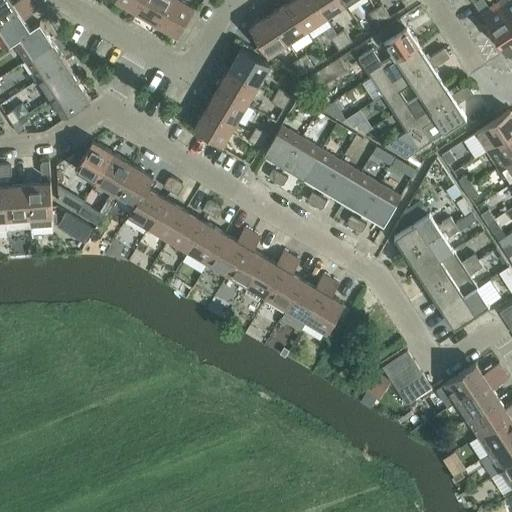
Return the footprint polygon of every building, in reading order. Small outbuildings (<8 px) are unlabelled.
[(12,0),(0,0),(0,22),(31,2),(29,0),(17,0),(14,2),(12,0)] [(118,0),(137,11),(144,0),(118,0)] [(144,0),(137,11),(157,23),(170,0),(144,0)] [(183,0),(170,0),(157,23),(178,35),(195,6),(183,0)] [(315,0),(291,0),(289,1),(308,29),(327,17),(315,0)] [(343,0),(315,0),(327,17),(346,4),(343,0)] [(511,0),(501,0),(499,1),(511,20),(511,0)] [(289,1),(270,14),(289,42),(308,29),(289,1)] [(511,20),(499,1),(491,7),(493,10),(484,16),(506,51),(511,47),(511,20)] [(31,2),(0,22),(0,42),(4,49),(14,42),(13,41),(32,29),(31,28),(24,18),(36,10),(31,2)] [(383,4),(376,8),(384,20),(390,16),(383,4)] [(384,20),(376,8),(370,13),(377,25),(384,20)] [(289,42),(270,14),(250,27),(269,55),(289,42)] [(358,58),(371,77),(419,45),(401,18),(392,24),(398,32),(358,58)] [(13,41),(14,42),(26,60),(54,42),(41,22),(31,28),(32,29),(13,41)] [(344,29),(338,33),(346,45),(352,41),(344,29)] [(346,45),(338,33),(331,38),(339,50),(346,45)] [(54,42),(26,60),(39,79),(66,61),(54,42)] [(419,45),(371,77),(383,95),(431,63),(428,58),(419,45)] [(242,47),(230,67),(259,84),(271,64),(242,47)] [(444,48),(436,53),(442,62),(450,57),(444,48)] [(428,58),(431,63),(434,67),(442,62),(436,53),(428,58)] [(306,54),(300,58),(308,70),(314,66),(306,54)] [(308,70),(300,58),(293,63),(301,75),(308,70)] [(66,61),(39,79),(51,98),(79,80),(66,61)] [(431,63),(383,95),(395,113),(443,80),(434,67),(431,63)] [(230,67),(218,87),(247,104),(259,84),(230,67)] [(79,80),(51,98),(64,118),(92,100),(79,80)] [(443,80),(395,113),(407,130),(455,98),(452,94),(443,80)] [(468,84),(460,89),(466,98),(474,93),(468,84)] [(218,87),(207,107),(235,124),(247,104),(218,87)] [(280,88),(276,94),(288,102),(292,95),(280,88)] [(452,94),(455,98),(458,103),(466,98),(460,89),(452,94)] [(288,102),(276,94),(272,101),(284,108),(288,102)] [(455,98),(407,130),(388,143),(407,156),(467,117),(458,103),(455,98)] [(335,100),(323,108),(343,119),(346,117),(335,100)] [(235,124),(207,107),(194,127),(223,144),(235,124)] [(6,114),(13,123),(19,119),(13,109),(6,114)] [(476,132),(488,150),(511,133),(511,111),(510,109),(476,132)] [(19,119),(13,123),(19,133),(26,128),(19,119)] [(264,153),(285,165),(302,137),(282,124),(264,153)] [(256,127),(252,133),(265,141),(269,134),(256,127)] [(265,141),(252,133),(248,140),(261,147),(265,141)] [(511,133),(488,150),(499,167),(511,158),(511,133)] [(302,137),(285,165),(305,177),(322,148),(302,137)] [(84,173),(97,181),(114,152),(93,140),(69,179),(78,184),(84,173)] [(377,145),(372,154),(380,158),(385,150),(377,145)] [(322,148),(305,177),(324,189),(342,160),(322,148)] [(442,154),(449,164),(456,159),(450,149),(442,154)] [(114,152),(97,181),(112,190),(116,193),(133,164),(114,152)] [(511,158),(499,167),(510,184),(511,182),(511,158)] [(50,174),(49,160),(43,161),(41,163),(42,174),(50,174)] [(342,160),(324,189),(344,200),(361,171),(342,160)] [(9,163),(3,164),(4,177),(12,177),(11,166),(9,163)] [(154,176),(133,164),(116,193),(120,195),(115,204),(129,213),(135,204),(136,204),(147,186),(148,186),(154,176)] [(270,178),(276,181),(281,172),(274,168),(269,175),(270,178)] [(361,171),(344,200),(364,212),(381,183),(361,171)] [(281,172),(276,181),(281,185),(284,184),(289,177),(281,172)] [(459,179),(465,189),(473,184),(467,175),(459,179)] [(163,186),(171,190),(177,179),(172,176),(169,176),(163,186)] [(177,179),(171,190),(178,195),(184,185),(183,182),(177,179)] [(51,182),(27,184),(30,227),(54,225),(51,182)] [(381,183),(364,212),(384,224),(401,195),(381,183)] [(27,184),(4,185),(8,229),(30,227),(27,184)] [(473,184),(465,189),(472,198),(479,193),(473,184)] [(136,204),(135,204),(129,213),(129,214),(149,226),(166,197),(148,186),(147,186),(136,204)] [(112,190),(106,201),(114,205),(115,204),(120,195),(116,193),(112,190)] [(309,201),(315,205),(320,195),(313,191),(308,198),(309,201)] [(320,195),(315,205),(320,208),(323,207),(328,200),(320,195)] [(166,197),(149,226),(169,238),(186,209),(166,197)] [(464,198),(457,202),(466,216),(472,211),(464,198)] [(202,210),(209,214),(216,203),(211,199),(208,200),(202,210)] [(114,205),(106,201),(100,212),(103,214),(107,216),(114,205)] [(84,202),(78,212),(97,224),(103,214),(100,212),(84,202)] [(216,203),(209,214),(217,218),(222,209),(222,206),(216,203)] [(186,209),(169,238),(188,249),(206,221),(186,209)] [(482,214),(488,223),(495,218),(489,209),(482,214)] [(67,211),(58,226),(85,242),(94,227),(67,211)] [(395,236),(407,254),(455,223),(451,217),(438,225),(430,213),(395,236)] [(349,225),(354,228),(360,219),(352,214),(348,222),(349,225)] [(495,218),(488,223),(494,232),(501,228),(495,218)] [(360,219),(354,228),(360,231),(363,231),(367,223),(360,219)] [(206,221),(188,249),(208,261),(226,232),(206,221)] [(455,223),(407,254),(419,273),(454,249),(447,238),(460,229),(455,223)] [(226,232),(208,261),(228,273),(253,232),(244,227),(237,239),(226,232)] [(253,232),(228,273),(248,285),(265,256),(254,249),(261,237),(253,232)] [(454,249),(419,273),(430,291),(479,259),(475,252),(462,261),(454,249)] [(265,256),(248,285),(268,296),(292,255),(284,250),(276,262),(265,256)] [(292,255),(268,296),(287,308),(304,279),(293,272),(300,260),(292,255)] [(479,259),(430,291),(442,309),(478,286),(470,274),(483,266),(479,259)] [(304,279),(287,308),(307,319),(331,278),(323,273),(316,286),(304,279)] [(331,278),(307,319),(327,332),(344,303),(332,296),(339,283),(331,278)] [(478,286),(442,309),(455,327),(503,296),(499,289),(485,297),(478,286)] [(511,304),(500,312),(508,323),(511,320),(511,304)] [(383,366),(391,379),(416,362),(408,349),(383,366)] [(416,362),(391,379),(399,391),(424,374),(416,362)] [(445,383),(457,401),(504,370),(499,362),(483,373),(476,363),(445,383)] [(504,370),(457,401),(468,418),(499,397),(493,388),(509,377),(504,370)] [(367,391),(361,401),(371,407),(388,380),(376,373),(366,390),(367,391)] [(424,374),(399,391),(407,403),(432,387),(424,374)] [(499,397),(468,418),(479,435),(511,413),(511,402),(505,407),(499,397)] [(511,413),(479,435),(490,452),(511,437),(511,413)] [(511,437),(490,452),(502,469),(511,462),(511,437)] [(511,462),(502,469),(511,484),(511,462)]
